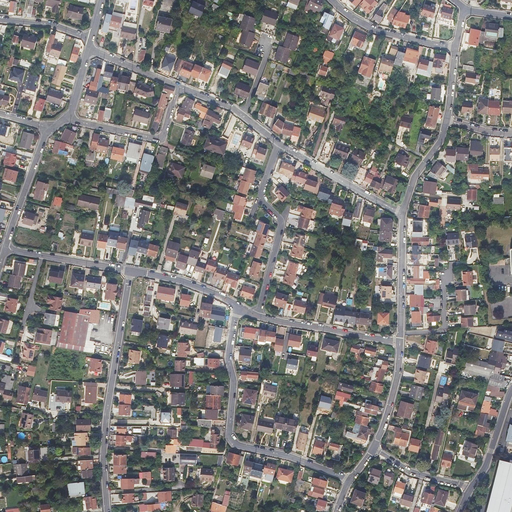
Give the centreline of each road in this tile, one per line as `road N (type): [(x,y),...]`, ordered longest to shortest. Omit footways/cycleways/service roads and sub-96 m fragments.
road 1 (residential): [(237,306),(227,357),(234,381),(230,437),(350,480)]
road 2 (residential): [(107,511),(106,418),(130,271)]
road 3 (residential): [(278,142),(261,199),(281,222),(257,315)]
road 4 (residential): [(67,118),(162,139),(179,86)]
road 5 (residential): [(257,315),(399,342)]
road 6 (residential): [(278,142),(402,214)]
road 7 (residential): [(329,0),(370,29),(456,47)]
road 8 (residential): [(5,249),(46,127)]
road 9 (residential): [(399,342),(402,214)]
road 10 (residential): [(5,249),(130,271)]
